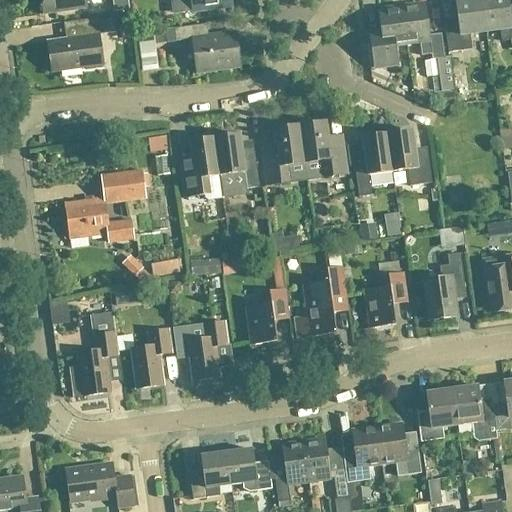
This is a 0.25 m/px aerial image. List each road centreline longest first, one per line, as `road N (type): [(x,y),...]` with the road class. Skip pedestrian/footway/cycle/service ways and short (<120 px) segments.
road 1 (unclassified): [(511,344),(400,362),(308,402),(155,415)]
road 2 (unclassified): [(4,105),(240,93),(280,66),(317,21)]
road 3 (residential): [(54,407),(40,376),(4,105)]
road 4 (unclassified): [(317,21),(330,62),(347,82),(416,117)]
